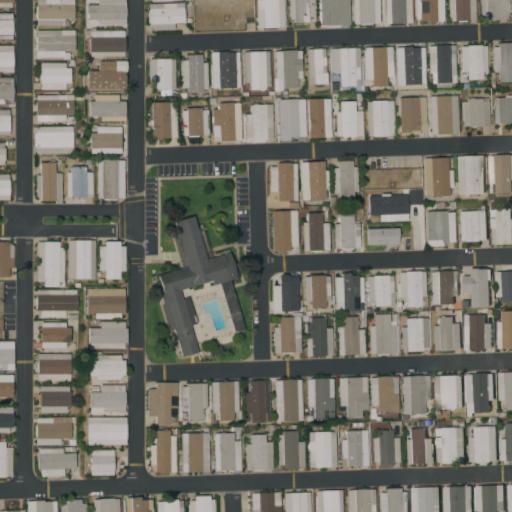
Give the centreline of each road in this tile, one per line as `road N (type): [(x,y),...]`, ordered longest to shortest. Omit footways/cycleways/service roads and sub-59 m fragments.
road 1 (residential): [(134,213),(0,213)]
road 2 (residential): [(0,234),(133,234)]
